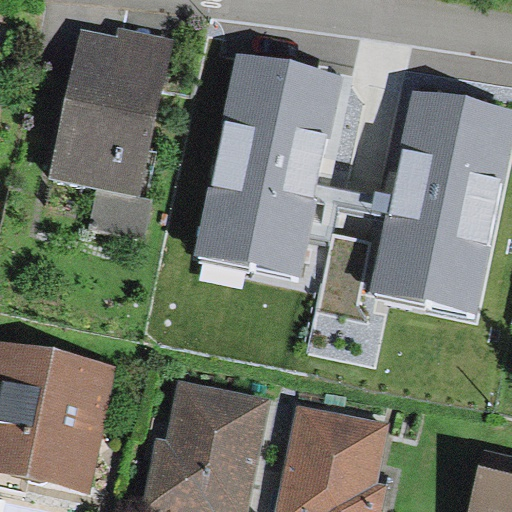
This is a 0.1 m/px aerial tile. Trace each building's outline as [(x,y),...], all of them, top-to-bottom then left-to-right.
[(164,44),(73,25),(40,181),(130,200),(164,44)] [(338,85),(244,65),(204,253),(297,273),(338,85)] [(511,130),(511,119),(420,100),(380,288),(474,308),(511,130)] [(103,371),(0,348),(0,482),(76,498),(103,371)] [(236,511),(260,401),(157,380),(129,511),(236,511)] [(367,511),(384,424),(292,407),(272,511),(367,511)] [(511,511),(511,476),(465,468),(457,511),(511,511)]
